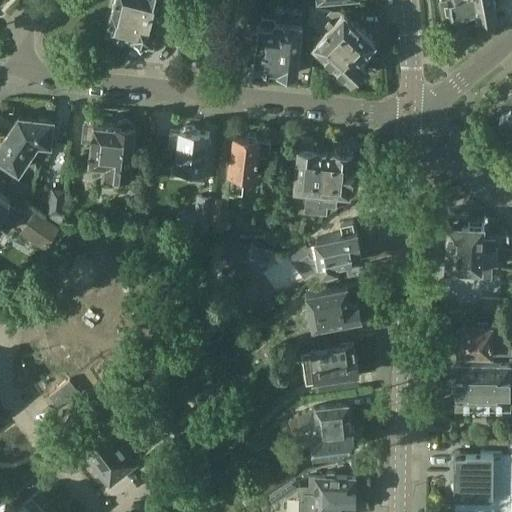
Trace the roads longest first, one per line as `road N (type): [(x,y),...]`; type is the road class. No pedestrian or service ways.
road 1 (residential): [(0,56),(54,82),(408,119)]
road 2 (unclassified): [(408,119),(399,511)]
road 3 (residential): [(511,202),(408,119)]
road 4 (residential): [(408,119),(511,40)]
